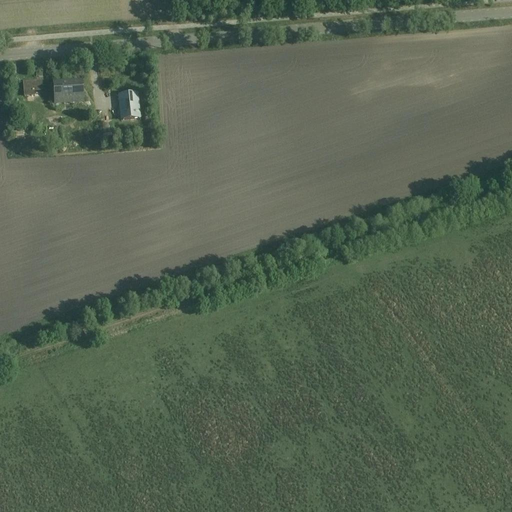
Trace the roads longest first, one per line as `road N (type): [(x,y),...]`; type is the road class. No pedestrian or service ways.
road 1 (track): [(0,361),(511,189)]
road 2 (tertiary): [(511,11),(0,55)]
